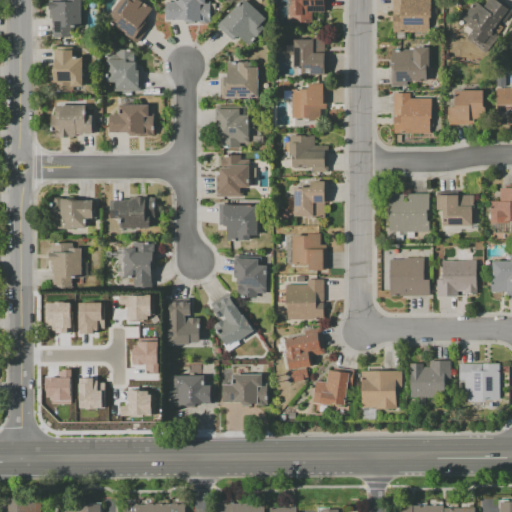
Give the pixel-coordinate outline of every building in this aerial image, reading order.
[(52,38),(52,11),(49,11),(49,0),(82,0),(82,29),(71,29),(71,38),(52,38)] [(107,17),(118,0),(139,0),(152,9),(144,20),(147,22),(145,24),(149,26),(137,44),(112,26),(115,22),(107,17)] [(166,20),(165,1),(176,1),(175,0),(205,0),(205,1),(210,1),(210,23),(200,23),(200,21),(195,21),(195,23),(185,23),(185,19),(166,20)] [(218,26),(242,0),(246,0),(266,19),(261,24),(265,28),(248,46),(237,35),(232,40),(218,26)] [(290,22),(290,16),(287,16),(287,4),(292,4),(292,0),(328,0),(328,7),(324,7),(324,12),(312,12),(312,22),(290,22)] [(393,32),(393,0),(429,0),(429,32),(393,32)] [(461,20),(476,1),(483,6),(487,0),(496,0),(511,12),(511,16),(483,53),(466,40),(473,30),(461,20)] [(295,39),(313,40),(314,37),(325,37),(325,52),(329,52),(329,75),(310,75),(310,69),(300,69),(301,47),(294,47),(295,39)] [(391,86),(391,49),(413,50),(413,47),(429,47),(429,81),(408,81),(408,86),(391,86)] [(108,82),(107,59),(114,59),(114,50),(137,49),(138,58),(136,58),(136,64),(140,64),(141,91),(114,91),(114,82),(108,82)] [(55,50),(73,50),(73,56),(83,56),(83,87),(73,87),(74,92),(55,92),(55,50)] [(258,97),(220,97),(220,76),(226,76),(226,61),(251,61),(251,67),(258,67),(258,97)] [(293,118),(293,89),(308,90),(308,84),(327,84),(327,109),(321,109),(321,123),(306,123),(306,119),(293,118)] [(496,88),(510,88),(510,86),(511,86),(511,123),(496,123),(496,88)] [(454,90),(483,90),(483,119),(474,119),(474,123),(449,123),(449,106),(454,106),(454,90)] [(394,93),(410,93),(410,98),(431,98),(431,134),(394,133),(394,93)] [(120,104),(149,104),(149,114),(154,114),(154,136),(142,136),(142,134),(126,134),(126,132),(110,132),(110,114),(120,114),(120,104)] [(56,105),(85,105),(85,114),(96,114),(96,133),(76,133),(76,137),(51,138),(51,114),(56,114),(56,105)] [(221,148),(221,143),(219,143),(219,125),(217,125),(217,108),(240,108),(240,114),(248,114),(248,144),(240,144),(240,148),(221,148)] [(328,173),(311,172),(311,168),(292,168),(292,155),(290,155),(291,135),(315,136),(315,145),(329,145),(328,173)] [(217,197),(217,176),(220,176),(220,167),(222,167),(222,155),(241,155),(241,165),(250,165),(250,187),(243,187),(243,197),(217,197)] [(328,181),(327,203),(325,203),(325,217),(295,216),(295,187),(310,187),(310,181),(328,181)] [(491,223),(491,201),(500,201),(500,187),(511,187),(511,220),(509,220),(509,224),(491,223)] [(429,194),(428,210),(426,210),(426,231),(389,230),(390,193),(429,194)] [(436,195),(472,196),(472,225),(444,225),(444,210),(436,209),(436,195)] [(153,196),(153,202),(155,202),(155,221),(150,220),(150,229),(120,228),(120,218),(113,218),(114,213),(109,213),(110,200),(125,200),(125,198),(137,198),(137,196),(153,196)] [(96,200),(96,220),(86,219),(86,229),(55,228),(56,214),(53,214),(53,197),(62,197),(62,199),(96,200)] [(219,205),(257,205),(257,235),(250,235),(250,241),(226,241),(226,228),(222,228),(222,226),(219,226),(219,205)] [(326,270),(305,270),(305,264),(292,264),(292,235),(309,235),(309,233),(321,233),(321,244),(326,244),(326,270)] [(124,247),(135,247),(135,241),(154,242),(154,285),(134,285),(134,278),(123,278),(124,247)] [(82,248),(81,278),(72,278),(72,285),(54,284),(54,274),(52,274),(52,261),(49,261),(50,242),(72,243),(72,248),(82,248)] [(492,262),(511,262),(511,254),(511,294),(506,294),(506,292),(492,292),(492,262)] [(236,258),(258,259),(258,266),(266,266),(265,293),(256,293),(256,298),(245,297),(245,293),(235,292),(236,258)] [(390,258),(424,259),(424,278),(430,278),(429,297),(390,296),(390,258)] [(436,295),(437,279),(442,279),(443,260),(477,261),(476,296),(436,295)] [(288,319),(288,306),(286,306),(286,285),(307,285),(308,279),(323,279),(323,319),(288,319)] [(229,292),(254,332),(238,342),(240,345),(229,352),(223,344),(224,344),(213,327),(221,322),(210,304),(229,292)] [(154,294),(119,295),(119,305),(127,304),(127,319),(154,319),(154,294)] [(46,328),(54,328),(54,333),(71,332),(70,302),(45,302),(46,328)] [(104,331),(104,302),(78,303),(79,331),(104,331)] [(200,318),(199,342),(189,342),(189,345),(169,345),(169,303),(173,303),(173,302),(187,302),(187,303),(190,303),(190,318),(200,318)] [(126,310),(126,329),(99,329),(99,310),(126,310)] [(89,321),(89,340),(64,340),(64,321),(89,321)] [(321,327),(325,353),(310,355),(312,366),(286,370),(283,352),(288,351),(286,338),(306,334),(305,330),(321,327)] [(157,342),(132,342),(132,364),(145,365),(144,372),(156,372),(157,342)] [(146,346),(147,406),(130,406),(130,379),(122,379),(122,391),(123,391),(123,400),(121,400),(122,410),(106,411),(106,360),(107,360),(107,358),(113,358),(113,360),(125,360),(124,346),(127,346),(127,344),(134,344),(134,346),(146,346)] [(451,361),(451,378),(444,378),(445,397),(411,397),(411,363),(422,363),(422,367),(429,367),(429,361),(451,361)] [(464,402),(465,380),(459,380),(459,364),(499,364),(499,400),(485,400),(485,402),(464,402)] [(306,368),(308,377),(303,378),(304,380),(292,382),(290,371),(306,368)] [(316,382),(326,383),(328,370),(333,371),(333,368),(353,371),(351,387),(347,386),(344,406),(331,404),(330,406),(313,403),(316,382)] [(70,369),(58,369),(58,376),(46,377),(47,404),(71,403),(70,369)] [(402,371),(402,387),(397,387),(397,409),(376,409),(376,407),(362,408),(362,372),(402,371)] [(267,383),(267,405),(249,405),(249,406),(243,406),(243,403),(223,403),(222,384),(232,384),(232,375),(262,374),(262,383),(267,383)] [(214,385),(214,403),(195,404),(195,406),(192,406),(192,407),(187,407),(187,406),(185,407),(185,405),(180,405),(180,406),(178,406),(178,407),(172,408),(172,406),(169,406),(168,385),(174,385),(174,376),(204,375),(204,385),(214,385)] [(94,376),(94,392),(90,392),(90,402),(84,402),(84,401),(81,401),(81,402),(74,402),(74,401),(64,401),(64,392),(66,392),(66,381),(82,381),(82,376),(94,376)] [(78,380),(79,409),(105,408),(104,379),(78,380)] [(120,406),(120,415),(151,415),(150,390),(127,390),(127,405),(120,406)] [(8,511),(8,499),(40,499),(40,511),(8,511)] [(511,511),(500,511),(500,502),(511,502),(511,511)] [(184,511),(184,503),(122,503),(121,511),(184,511)] [(295,507),(295,511),(215,511),(215,503),(232,503),(232,504),(263,504),(263,507),(295,507)]
